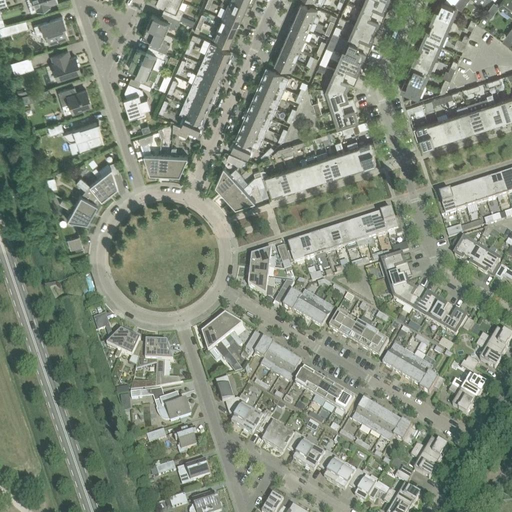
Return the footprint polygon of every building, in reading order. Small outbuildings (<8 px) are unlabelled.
[(27,0),(31,13),(37,11),(50,7),(49,4),(58,1),(57,0),(27,0)] [(184,11),(179,8),(182,1),(179,0),(158,0),(157,2),(165,6),(165,7),(167,8),(165,14),(165,13),(180,20),(181,19),(185,21),(187,17),(182,15),(184,11)] [(235,0),(230,0),(227,8),(243,15),(248,5),(235,0)] [(388,10),(385,9),(388,1),(385,0),(365,0),(362,8),(384,18),(388,10)] [(458,0),(455,5),(461,10),(468,0),(458,0)] [(511,0),(502,0),(499,6),(511,15),(511,0)] [(440,6),(438,5),(434,13),(452,21),(457,8),(442,1),(440,6)] [(318,10),(301,3),(297,13),(313,20),(313,21),(317,23),(319,18),(315,16),(318,10)] [(222,18),(239,26),(243,15),(227,8),(222,18)] [(381,26),(384,18),(362,8),(355,24),(375,32),(378,25),(381,26)] [(173,28),(177,28),(180,20),(165,13),(165,14),(163,19),(152,14),(147,25),(166,33),(168,28),(172,30),(173,28)] [(297,13),(292,23),(309,30),(313,21),(313,20),(297,13)] [(433,23),(431,27),(446,33),(452,21),(434,13),(431,22),(433,23)] [(486,13),(484,15),(478,23),(483,27),(491,17),(486,13)] [(333,15),(331,20),(328,27),(332,29),(335,22),(334,22),(337,17),(333,15)] [(65,25),(63,17),(34,26),(36,34),(41,33),(42,36),(46,35),(49,44),(68,38),(64,26),(65,25)] [(218,28),(235,36),(239,26),(222,18),(218,28)] [(467,28),(471,30),(472,30),(476,21),(471,19),(467,28)] [(20,30),(18,23),(5,27),(0,28),(0,34),(1,37),(20,30)] [(292,23),(288,33),(304,41),(309,30),(292,23)] [(374,41),(371,39),(375,32),(355,24),(349,39),(371,49),(374,41)] [(167,40),(163,39),(166,33),(147,25),(143,36),(153,41),(151,46),(152,47),(166,53),(170,45),(167,42),(167,40)] [(341,28),(336,26),(333,33),(338,35),(341,28)] [(423,39),(441,46),(446,33),(431,27),(429,31),(427,30),(423,39)] [(511,27),(511,28),(508,33),(502,41),(509,47),(511,43),(511,27)] [(230,46),(235,36),(218,28),(214,39),(230,46)] [(304,41),(288,33),(284,43),(300,51),(304,41)] [(333,33),(327,48),(333,51),(339,35),(338,35),(333,33)] [(193,34),(191,39),(188,45),(193,47),(197,36),(193,34)] [(364,56),(367,57),(371,49),(349,39),(342,55),(361,63),(364,56)] [(420,52),(435,59),(441,46),(423,39),(420,47),(422,48),(420,52)] [(457,39),(454,47),(463,51),(467,43),(458,39),(457,39)] [(232,52),(210,43),(206,53),(227,62),(232,52)] [(279,54),(296,61),(300,51),(284,43),(279,54)] [(137,48),(133,58),(153,67),(156,60),(159,61),(163,61),(166,53),(152,47),(150,53),(147,51),(146,52),(137,48)] [(70,58),(68,51),(51,56),(53,63),(52,64),(58,80),(80,72),(75,56),(70,58)] [(412,64),(429,71),(435,59),(420,52),(418,56),(416,55),(412,64)] [(206,53),(202,63),(223,72),(227,62),(206,53)] [(291,71),(296,61),(279,54),(275,64),(291,71)] [(342,55),(335,70),(357,80),(361,71),(358,70),(361,63),(342,55)] [(34,68),(30,57),(11,63),(14,75),(34,68)] [(315,57),(313,61),(310,67),(315,69),(319,59),(315,57)] [(139,86),(150,90),(155,78),(153,75),(150,74),(153,67),(133,58),(129,68),(138,72),(137,73),(140,75),(138,80),(141,82),(139,86)] [(202,63),(197,73),(219,83),(223,72),(202,63)] [(409,78),(424,84),(429,71),(412,64),(409,73),(411,73),(409,78)] [(446,78),(451,81),(456,68),(451,66),(449,71),(446,70),(443,77),(446,78)] [(290,78),(279,73),(268,69),(264,79),(285,88),(290,78)] [(335,70),(327,90),(346,91),(349,83),(354,85),(355,86),(357,80),(335,70)] [(214,93),(219,83),(197,73),(193,83),(214,93)] [(401,90),(418,97),(424,84),(409,78),(407,82),(405,81),(401,90)] [(259,89),(281,98),(285,88),(264,79),(259,89)] [(151,107),(148,98),(146,98),(143,89),(129,83),(125,92),(127,97),(124,98),(131,117),(146,112),(145,109),(151,107)] [(214,93),(193,83),(188,94),(210,103),(214,93)] [(74,94),(72,88),(58,92),(62,105),(69,103),(72,112),(91,105),(86,90),(74,94)] [(281,98),(259,89),(255,99),(276,108),(281,98)] [(348,99),(346,91),(327,90),(333,110),(356,103),(354,96),(353,96),(353,97),(348,99)] [(27,96),(19,98),(21,105),(42,99),(39,91),(27,95),(27,96)] [(210,103),(188,94),(184,104),(205,113),(210,103)] [(492,94),(487,96),(487,98),(488,98),(490,104),(496,123),(506,120),(500,101),(495,102),(492,94)] [(444,101),(442,97),(432,100),(433,105),(444,101)] [(511,118),(511,102),(511,97),(500,101),(506,120),(511,118)] [(488,98),(487,98),(477,101),(486,127),(496,123),(490,104),(488,98)] [(276,108),(255,99),(251,109),(272,119),(276,108)] [(477,101),(467,105),(469,111),(475,130),(486,127),(477,101)] [(356,112),(359,111),(356,103),(333,110),(338,126),(358,120),(356,112)] [(409,114),(423,109),(422,103),(407,108),(409,114)] [(201,123),(205,113),(184,104),(179,114),(185,116),(201,123)] [(272,119),(251,109),(246,119),(268,129),(272,119)] [(469,111),(459,114),(465,133),(475,130),(469,111)] [(465,133),(459,114),(449,117),(455,137),(465,133)] [(201,126),(200,126),(201,123),(185,116),(181,127),(174,123),(173,131),(187,137),(190,130),(198,134),(201,126)] [(455,137),(449,117),(438,121),(444,140),(455,137)] [(246,119),(242,130),(263,139),(268,129),(246,119)] [(90,147),(102,143),(97,127),(99,121),(98,121),(72,130),(73,130),(62,134),(69,140),(70,141),(72,142),(74,141),(75,141),(76,140),(80,152),(78,152),(78,153),(84,151),(91,148),(90,147)] [(444,140),(438,121),(428,124),(434,143),(444,140)] [(63,131),(61,123),(48,127),(50,135),(63,131)] [(424,147),(434,143),(428,124),(423,126),(414,129),(417,140),(421,139),(424,147)] [(344,134),(354,131),(353,126),(342,129),(344,134)] [(237,140),(253,147),(259,149),(263,139),(242,130),(237,140)] [(150,154),(150,149),(148,142),(153,141),(154,133),(139,138),(150,173),(160,174),(161,155),(150,154)] [(231,149),(249,157),(253,147),(237,140),(236,142),(235,142),(231,149)] [(341,141),(335,143),(338,153),(339,153),(345,172),(355,169),(349,149),(344,151),(341,141)] [(360,146),(359,146),(366,165),(376,162),(374,154),(378,153),(374,142),(360,146)] [(274,149),(271,146),(266,151),(269,154),(274,149)] [(349,149),(355,169),(366,165),(359,146),(349,149)] [(172,148),(172,155),(171,174),(180,175),(188,156),(176,155),(176,148),(172,148)] [(261,156),(264,159),(269,154),(266,151),(261,156)] [(329,156),(335,175),(345,172),(339,153),(338,153),(329,156)] [(246,161),(229,154),(227,160),(241,166),(246,161)] [(318,159),(317,154),(306,158),(314,182),(324,179),(318,159)] [(161,155),(160,174),(171,174),(172,155),(161,155)] [(318,159),(324,179),(335,175),(329,156),(318,159)] [(306,158),(302,159),(303,164),(298,166),(304,185),(314,182),(306,158)] [(93,159),(88,163),(92,168),(97,164),(93,159)] [(224,166),(216,185),(222,192),(236,179),(242,174),(239,171),(233,176),(224,166)] [(287,169),(293,189),(304,185),(298,166),(287,169)] [(96,168),(92,170),(98,178),(98,177),(110,192),(117,186),(111,167),(101,175),(96,168)] [(277,173),(283,192),(293,189),(287,169),(277,173)] [(270,188),(272,195),(283,192),(277,173),(267,176),(265,171),(264,171),(263,170),(260,171),(262,175),(266,186),(266,189),(270,188)] [(511,172),(502,176),(508,195),(511,193),(511,172)] [(262,175),(255,177),(259,189),(266,186),(262,175)] [(502,197),(508,195),(502,176),(491,180),(498,199),(499,202),(503,201),(502,197)] [(80,177),(76,183),(85,190),(96,199),(98,196),(101,200),(110,192),(98,177),(98,178),(89,185),(80,177)] [(56,188),(53,178),(45,180),(48,191),(56,188)] [(244,188),(236,179),(222,192),(230,200),(244,188)] [(481,183),(487,202),(498,199),(491,180),(481,183)] [(253,186),(250,182),(244,188),(230,200),(236,207),(256,201),(249,194),(252,191),(253,186)] [(481,183),(471,186),(477,205),(487,202),(481,183)] [(471,186),(460,189),(467,209),(477,205),(471,186)] [(450,193),(456,212),(467,209),(460,189),(450,193)] [(80,195),(75,205),(91,214),(97,204),(93,202),(96,199),(85,190),(81,195),(80,195)] [(442,216),(456,212),(450,193),(439,196),(442,205),(439,206),(439,205),(438,205),(442,216)] [(66,220),(87,223),(91,214),(75,205),(63,198),(60,203),(68,208),(67,210),(71,212),(66,220)] [(511,210),(502,214),(504,220),(511,217),(511,210)] [(388,234),(393,232),(395,232),(397,236),(403,234),(398,218),(395,219),(392,211),(382,215),(388,234)] [(502,214),(492,217),(494,223),(504,220),(502,214)] [(388,234),(382,215),(372,218),(378,237),(388,234)] [(486,225),(494,223),(492,217),(484,220),(486,225)] [(369,248),(375,246),(373,239),(378,237),(372,218),(361,222),(367,241),(368,245),(369,248)] [(482,221),(472,224),(473,229),(484,226),(482,221)] [(361,222),(351,225),(358,249),(368,245),(367,241),(361,222)] [(463,233),(473,229),(472,224),(461,228),(463,233)] [(348,252),(358,249),(351,225),(340,228),(347,247),(348,252)] [(463,233),(461,228),(461,226),(447,231),(449,237),(463,233)] [(330,232),(336,251),(347,247),(340,228),(330,232)] [(320,235),(326,253),(326,254),(336,251),(330,232),(320,235)] [(326,254),(326,253),(320,235),(309,238),(316,257),(326,254)] [(67,240),(70,250),(75,249),(82,246),(79,237),(67,240)] [(299,242),(305,261),(316,257),(309,238),(299,242)] [(463,261),(464,259),(468,261),(476,247),(464,240),(463,241),(461,240),(459,240),(457,241),(455,242),(453,245),(453,247),(454,249),(455,251),(457,252),(455,256),(463,261)] [(305,261),(299,242),(288,245),(291,252),(287,254),(290,261),(291,265),(305,261)] [(393,248),(395,255),(409,250),(407,244),(393,248)] [(290,261),(287,254),(285,246),(278,248),(283,264),(290,261)] [(479,270),(488,254),(476,247),(468,261),(472,263),(471,265),(479,270)] [(272,250),(252,257),(251,266),(270,268),(272,250)] [(492,275),(500,261),(488,254),(479,270),(487,275),(488,273),(492,275)] [(393,259),(382,262),(388,279),(410,271),(408,263),(405,264),(402,256),(393,259)] [(351,264),(353,268),(364,265),(362,260),(351,264)] [(251,266),(250,277),(269,279),(270,268),(251,266)] [(496,277),(501,280),(507,270),(502,267),(496,277)] [(410,271),(388,279),(394,299),(409,287),(407,279),(412,278),(410,271)] [(276,280),(269,279),(250,277),(249,286),(267,297),(268,288),(275,288),(276,280)] [(281,305),(295,282),(287,282),(275,302),(281,305)] [(345,293),(339,289),(334,286),(332,290),(336,293),(337,293),(343,297),(345,293)] [(409,287),(394,299),(413,310),(425,290),(419,286),(419,287),(416,291),(409,287)] [(432,294),(425,290),(413,310),(427,319),(438,301),(431,297),(432,294)] [(302,297),(294,311),(294,312),(303,317),(315,297),(305,291),(302,297)] [(292,292),(283,307),(293,313),(294,312),(294,311),(302,297),(292,292)] [(351,303),(354,298),(348,294),(345,299),(351,303)] [(268,296),(265,301),(267,303),(270,305),(273,300),(268,296)] [(315,297),(303,317),(313,323),(325,303),(315,297)] [(438,301),(427,319),(441,327),(454,307),(446,302),(445,305),(438,301)] [(322,329),(334,309),(325,303),(313,323),(322,329)] [(366,313),(369,308),(369,307),(363,303),(359,309),(366,313)] [(460,314),(461,311),(454,307),(441,327),(456,336),(462,327),(467,318),(460,314)] [(372,316),(375,311),(369,308),(366,313),(372,316)] [(339,313),(329,328),(340,334),(349,319),(339,313)] [(376,318),(386,324),(389,319),(379,313),(376,318)] [(98,331),(101,330),(106,328),(109,337),(113,336),(106,314),(94,318),(98,331)] [(239,347),(243,344),(234,333),(243,326),(226,316),(218,321),(230,336),(230,337),(239,347)] [(349,319),(340,334),(350,340),(359,325),(349,319)] [(463,330),(468,333),(474,323),(469,320),(463,330)] [(221,343),(221,344),(226,349),(230,346),(225,340),(230,337),(230,336),(218,321),(209,329),(221,343)] [(391,327),(398,331),(401,326),(394,322),(391,327)] [(369,331),(359,325),(350,340),(360,346),(369,331)] [(202,334),(208,354),(215,348),(224,359),(230,355),(226,349),(221,344),(221,343),(209,329),(202,334)] [(115,357),(119,359),(122,353),(130,335),(122,331),(114,338),(107,346),(118,351),(115,357)] [(379,337),(369,331),(360,346),(370,352),(379,337)] [(483,334),(480,340),(504,355),(511,341),(511,339),(498,331),(492,340),(483,334)] [(122,353),(133,358),(133,357),(139,358),(143,345),(139,344),(141,340),(130,335),(122,353)] [(261,339),(254,335),(244,353),(250,357),(251,357),(262,337),(261,339)] [(380,358),(389,343),(379,337),(370,352),(380,358)] [(264,359),(265,360),(273,346),(274,345),(264,339),(255,354),(264,359)] [(417,350),(423,353),(427,347),(428,347),(430,343),(424,340),(421,343),(417,350)] [(480,361),(495,370),(504,355),(480,340),(478,343),(476,346),(485,352),(480,361)] [(447,341),(443,348),(448,350),(447,352),(449,353),(454,345),(447,341)] [(139,358),(136,371),(157,365),(157,361),(158,342),(146,342),(146,346),(143,345),(139,358)] [(179,378),(165,378),(165,370),(166,362),(174,362),(168,343),(158,342),(157,361),(157,365),(157,376),(156,388),(180,383),(179,378)] [(395,345),(389,355),(383,365),(392,370),(404,350),(395,345)] [(273,346),(265,360),(261,366),(271,371),(283,351),(273,346)] [(392,370),(402,376),(414,356),(404,350),(392,370)] [(280,377),(292,357),(283,351),(271,371),(280,377)] [(423,362),(414,356),(402,376),(412,382),(423,362)] [(290,383),(296,373),(302,363),(292,357),(280,377),(290,383)] [(469,358),(466,363),(476,369),(479,364),(469,358)] [(433,368),(423,362),(412,382),(421,387),(429,373),(430,373),(433,368)] [(461,367),(473,374),(476,369),(466,363),(464,362),(461,367)] [(237,364),(232,369),(235,373),(242,371),(237,364)] [(305,369),(296,385),(306,391),(315,375),(305,369)] [(433,388),(439,379),(430,373),(429,373),(421,387),(420,389),(430,395),(433,388)] [(315,375),(306,391),(316,397),(325,381),(315,375)] [(456,380),(454,383),(452,386),(477,401),(486,386),(470,377),(465,386),(456,380)] [(439,378),(439,379),(433,388),(439,392),(445,382),(439,378)] [(228,380),(216,383),(223,404),(226,403),(229,415),(230,416),(239,400),(238,399),(235,400),(228,380)] [(316,397),(326,403),(335,387),(325,381),(316,397)] [(131,390),(146,389),(147,383),(134,382),(131,390)] [(468,415),(477,401),(452,386),(449,392),(458,397),(453,406),(468,415)] [(335,387),(326,403),(336,409),(345,393),(335,387)] [(346,415),(355,399),(345,393),(336,409),(346,415)] [(170,420),(171,422),(191,415),(187,403),(180,405),(179,403),(180,402),(178,395),(169,398),(155,402),(158,410),(160,415),(161,417),(162,419),(164,420),(166,420),(168,420),(170,420)] [(242,430),(253,411),(245,406),(248,400),(242,396),(239,400),(230,416),(235,418),(232,424),(242,430)] [(284,402),(290,405),(293,400),(287,396),(284,402)] [(364,400),(352,420),(362,426),(374,406),(364,400)] [(296,408),(302,412),(305,407),(299,403),(296,408)] [(383,411),(374,406),(362,426),(371,431),(383,411)] [(272,415),(267,412),(263,417),(253,411),(242,430),(253,436),(256,431),(261,434),(270,418),(272,415)] [(371,431),(381,437),(393,417),(383,411),(371,431)] [(311,413),(308,417),(315,421),(318,417),(311,413)] [(402,423),(393,417),(381,437),(390,443),(394,437),(402,423)] [(276,421),(270,418),(261,434),(266,437),(263,442),(273,448),(284,430),(274,424),(276,421)] [(411,430),(413,427),(403,421),(402,423),(394,437),(403,443),(411,430)] [(330,429),(337,433),(340,428),(334,424),(330,429)] [(179,442),(180,447),(178,448),(180,455),(188,452),(187,449),(198,446),(194,434),(197,433),(195,428),(188,430),(182,432),(173,435),(176,442),(179,442)] [(167,438),(164,430),(147,436),(149,443),(167,438)] [(294,436),(284,430),(273,448),(284,455),(287,449),(292,452),(301,436),(296,433),(294,436)] [(417,433),(411,430),(403,443),(408,447),(417,433)] [(342,431),(340,435),(352,442),(354,439),(342,431)] [(294,460),(296,462),(304,467),(315,448),(305,442),(307,440),(301,436),(292,452),(297,455),(294,460)] [(427,450),(418,444),(414,450),(439,465),(447,450),(432,441),(427,450)] [(304,467),(315,473),(318,468),(323,471),(332,455),(327,452),(325,454),(315,448),(304,467)] [(415,470),(430,479),(439,465),(414,450),(412,453),(411,456),(420,461),(415,470)] [(324,479),(335,485),(346,467),(336,461),(338,458),(332,455),(323,471),(328,474),(324,479)] [(186,474),(190,473),(193,481),(210,476),(205,460),(178,469),(179,474),(181,475),(184,474),(186,474)] [(176,470),(174,463),(156,468),(159,476),(176,470)] [(346,467),(335,485),(346,491),(349,486),(354,489),(363,473),(358,470),(356,473),(346,467)] [(403,467),(400,473),(410,479),(414,473),(403,467)] [(370,475),(364,471),(363,473),(354,489),(358,492),(355,497),(366,504),(369,499),(375,489),(377,485),(367,479),(370,475)] [(395,477),(407,484),(410,479),(400,473),(398,472),(395,477)] [(390,490),(388,493),(387,496),(411,510),(420,495),(405,486),(400,496),(390,490)] [(375,489),(369,499),(375,502),(381,492),(375,489)] [(219,504),(218,499),(216,500),(214,493),(193,500),(194,504),(192,508),(190,510),(189,511),(219,511),(222,511),(221,510),(223,508),(223,506),(222,504),(219,504)] [(172,508),(187,503),(185,495),(170,500),(172,508)] [(284,511),(286,509),(281,506),(284,501),(273,495),(262,511),(284,511)] [(389,511),(410,511),(411,510),(387,496),(383,502),(393,507),(389,511)]
